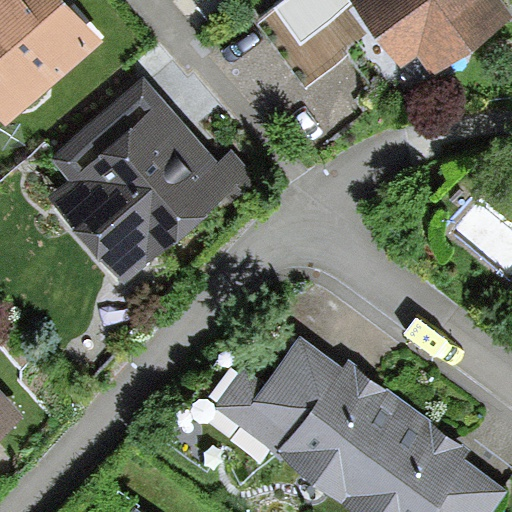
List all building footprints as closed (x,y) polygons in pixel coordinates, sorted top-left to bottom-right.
[(105,44),(68,0),(0,0),(0,121),(4,127),(105,44)] [(291,0),(261,24),(306,87),(347,53),(376,91),(420,57),(435,78),(511,23),(511,11),(503,0),(291,0)] [(53,158),(55,161),(48,167),(36,167),(29,171),(25,175),(24,184),(25,192),(45,215),(55,207),(124,287),(257,172),(236,149),(220,162),(146,77),(53,158)] [(248,367),(216,410),(282,459),(284,456),(360,511),(491,511),(507,491),(463,459),(470,450),(451,436),(352,364),(347,360),(343,365),(303,335),(268,382),(248,367)] [(0,391),(0,439),(24,420),(0,391)]
